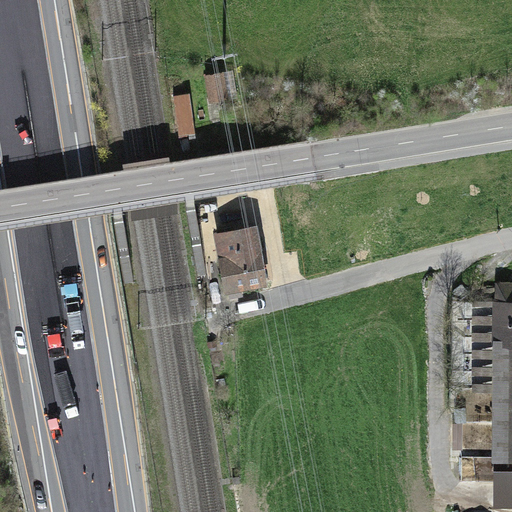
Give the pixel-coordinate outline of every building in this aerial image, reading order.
[(224,72),(204,75),(209,103),(229,99),(224,72)] [(188,93),(172,96),(179,136),(195,133),(188,93)] [(242,155),(194,163),(200,197),(248,190),(242,155)] [(258,224),(214,231),(225,293),(269,285),(258,224)] [(511,283),(497,284),(497,301),(493,301),(493,463),(511,462),(511,283)] [(511,471),(493,471),(493,508),(511,507),(511,471)]
